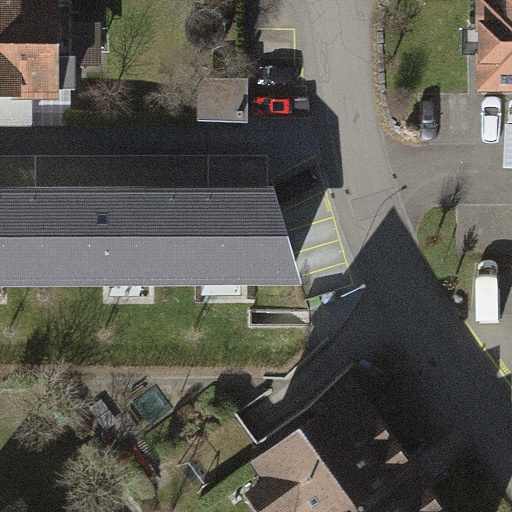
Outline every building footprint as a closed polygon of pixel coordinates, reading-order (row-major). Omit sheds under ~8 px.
[(63,0),(0,0),(0,99),(62,101),(63,0)] [(511,0),(487,0),(488,85),(511,84),(511,0)] [(249,77),(199,75),(198,118),(248,120),(249,77)] [(0,155),(0,195),(268,195),(268,155),(0,155)] [(268,195),(0,195),(0,275),(291,273),(268,195)] [(458,511),(381,404),(272,481),(293,511),(458,511)]
